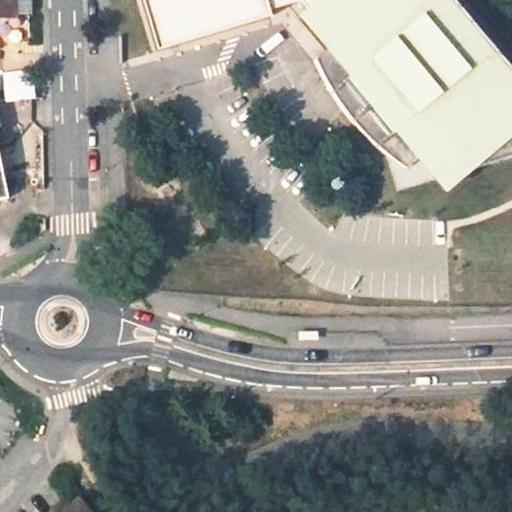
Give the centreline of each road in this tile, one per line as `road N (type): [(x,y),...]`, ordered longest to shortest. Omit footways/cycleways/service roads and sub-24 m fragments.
road 1 (residential): [(83,402),(128,410),(185,465),(210,472),(250,467),(342,428),(511,436)]
road 2 (secondary): [(97,347),(161,350),(295,380),(511,373)]
road 3 (secondary): [(511,350),(277,354),(104,304)]
road 4 (residential): [(65,272),(73,223),(67,0)]
road 5 (residential): [(83,402),(0,505)]
